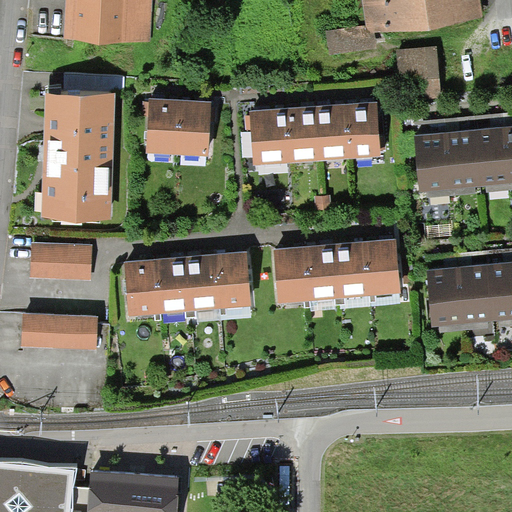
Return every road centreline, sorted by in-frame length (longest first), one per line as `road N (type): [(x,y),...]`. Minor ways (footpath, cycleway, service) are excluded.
road 1 (residential): [(303,427),(0,436)]
road 2 (residential): [(511,411),(303,427)]
road 3 (residential): [(0,145),(15,0)]
